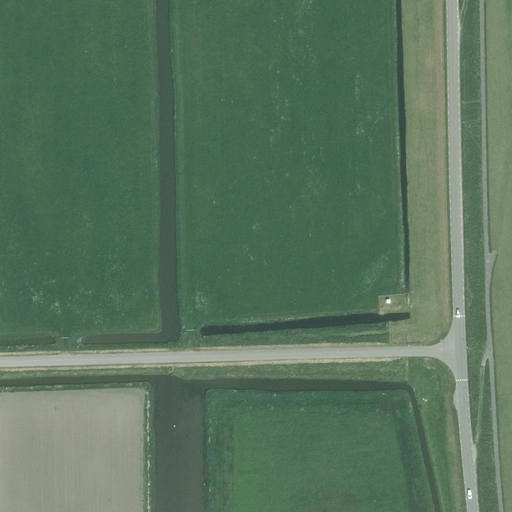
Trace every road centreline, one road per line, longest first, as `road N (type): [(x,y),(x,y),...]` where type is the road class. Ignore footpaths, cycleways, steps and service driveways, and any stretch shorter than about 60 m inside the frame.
road 1 (unclassified): [(0,362),(458,352)]
road 2 (tertiary): [(458,352),(453,0)]
road 3 (tertiary): [(472,511),(458,352)]
